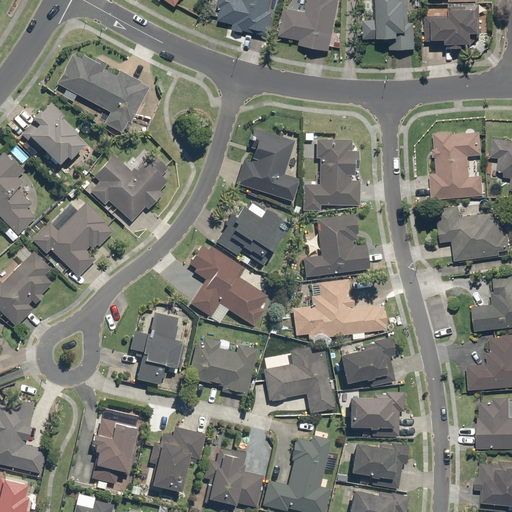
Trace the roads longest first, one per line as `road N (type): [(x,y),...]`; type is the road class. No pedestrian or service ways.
road 1 (residential): [(389,93),(390,188),(435,373),(439,511)]
road 2 (residential): [(236,76),(197,204),(169,241),(101,300)]
road 3 (residential): [(101,300),(82,370),(49,371),(46,353),(54,334),(88,311)]
road 4 (residential): [(85,0),(236,76)]
road 5 (residential): [(236,76),(307,90),(389,93)]
road 6 (residential): [(389,93),(511,84)]
